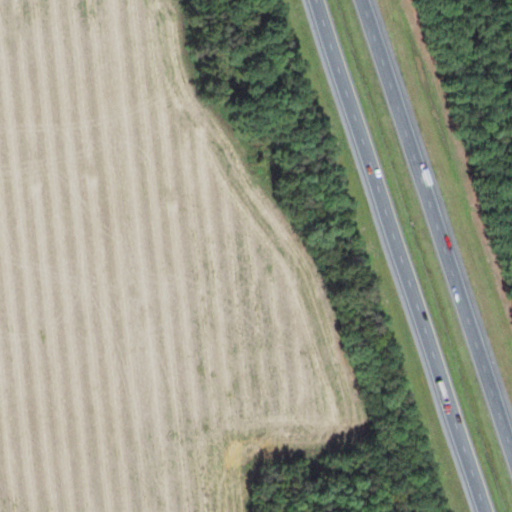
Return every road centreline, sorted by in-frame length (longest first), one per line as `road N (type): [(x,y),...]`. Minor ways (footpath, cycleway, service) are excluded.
road 1 (motorway): [(317,0),(487,511)]
road 2 (motorway): [(511,447),(363,0)]
